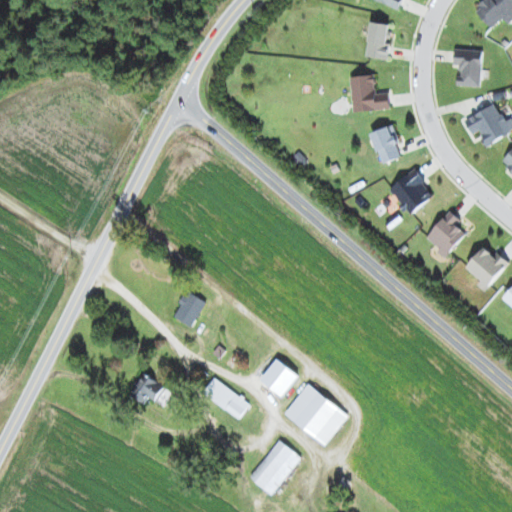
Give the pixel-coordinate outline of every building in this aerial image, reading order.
[(378,0),(400,9),(403,0),(378,0)] [(492,27),(503,17),(509,24),(511,21),(511,0),(481,0),(484,3),(476,10),(492,27)] [(387,60),(391,44),(387,42),(391,25),(373,21),(365,55),(387,60)] [(482,86),(483,50),(455,49),(455,68),(459,68),(459,85),(482,86)] [(350,76),(354,112),(391,108),(389,92),(377,94),(375,73),(350,76)] [(511,117),(505,121),(497,104),(466,119),(473,134),(480,131),(487,144),(511,132),(511,117)] [(402,157),(397,144),(401,143),(394,124),(370,133),(382,164),(402,157)] [(511,149),(502,162),(511,169),(511,149)] [(415,169),(390,189),(411,215),(436,194),(415,169)] [(457,225),(462,219),(450,210),(427,239),(447,256),(467,233),(457,225)] [(485,291),(510,262),(498,252),(495,255),(485,246),(467,267),(482,280),(478,285),(485,291)] [(174,316),(193,327),(207,301),(187,291),(174,316)] [(262,379),(283,397),(300,376),(279,358),(262,379)] [(174,392),(145,373),(131,395),(145,403),(149,396),(164,406),(174,392)] [(241,418),(251,402),(214,377),(204,393),(241,418)] [(349,415),(310,383),(286,413),(326,445),(349,415)] [(273,494),(302,456),(280,439),(251,477),(273,494)]
